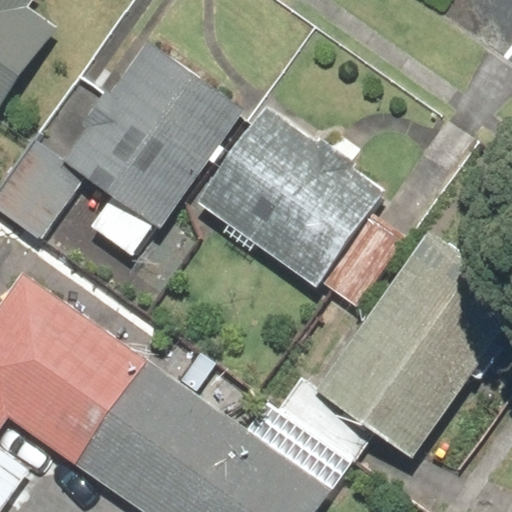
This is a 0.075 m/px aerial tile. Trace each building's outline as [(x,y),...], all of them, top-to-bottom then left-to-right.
[(0,0),(0,117),(70,20),(41,0),(0,0)] [(75,92),(0,203),(0,219),(46,250),(87,188),(111,204),(91,234),(137,266),(160,232),(167,236),(245,120),(142,51),(103,110),(75,92)] [(321,294),(325,289),(359,312),(404,244),(369,221),(386,196),(267,119),(203,217),(321,294)] [(511,296),(435,242),(324,398),(306,385),(282,418),(353,470),(375,440),(425,476),(511,354),(511,296)] [(0,322),(0,511),(9,511),(37,475),(0,448),(0,444),(17,422),(140,511),(327,511),(334,503),(30,282),(0,322)]
